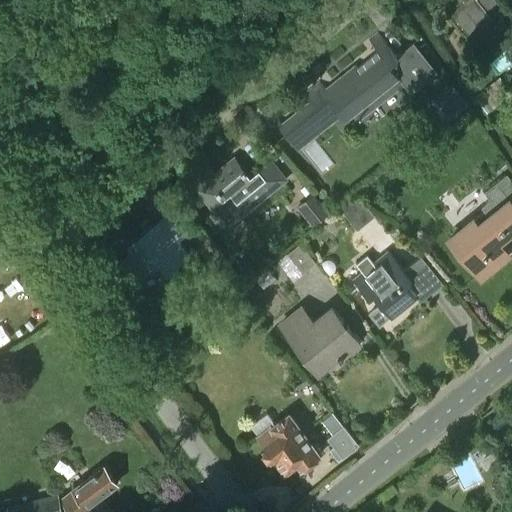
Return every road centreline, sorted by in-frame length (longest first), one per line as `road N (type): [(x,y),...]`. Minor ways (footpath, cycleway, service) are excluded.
road 1 (residential): [(352,0),(45,246)]
road 2 (residential): [(242,511),(45,246)]
road 3 (residential): [(327,511),(511,361)]
